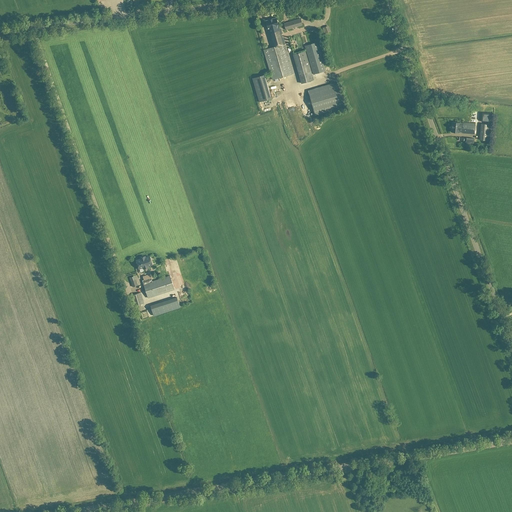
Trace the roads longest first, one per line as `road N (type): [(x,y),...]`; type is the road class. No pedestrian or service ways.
road 1 (unclassified): [(93,511),(511,437)]
road 2 (unclassified): [(511,341),(388,0)]
road 3 (unknown): [(35,27),(124,287),(142,288)]
road 4 (tertiary): [(0,31),(260,0)]
